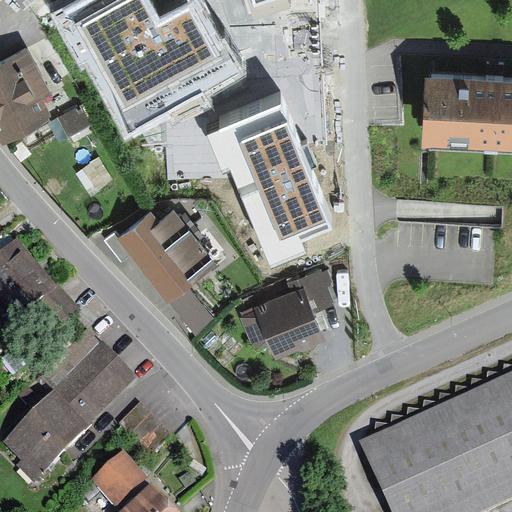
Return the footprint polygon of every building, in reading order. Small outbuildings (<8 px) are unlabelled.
[(17,0),(25,9),(36,0),(17,0)] [(188,0),(160,16),(150,0),(80,0),(58,13),(82,57),(88,54),(135,137),(210,95),(207,90),(238,73),(197,0),(188,0)] [(0,59),(0,134),(2,139),(54,111),(44,93),(52,89),(28,44),(0,59)] [(511,68),(426,64),(422,134),(511,137),(511,68)] [(338,216),(284,83),(199,117),(219,166),(226,163),(266,259),(315,239),(310,227),(338,216)] [(84,104),(59,117),(69,137),(94,124),(84,104)] [(93,193),(115,178),(100,155),(78,170),(93,193)] [(187,283),(217,259),(174,204),(160,216),(152,206),(119,232),(117,234),(131,252),(168,298),(187,283)] [(117,234),(119,232),(117,229),(105,238),(122,259),(131,252),(117,234)] [(57,286),(18,242),(16,244),(5,232),(0,236),(0,301),(18,321),(36,305),(59,331),(82,312),(58,285),(57,286)] [(306,272),(320,307),(336,301),(328,284),(334,282),(328,268),(323,270),(321,266),(306,272)] [(320,307),(306,272),(286,281),(290,290),(304,284),(315,310),(320,307)] [(216,318),(187,283),(168,298),(196,334),(216,318)] [(256,308),(241,314),(255,348),(272,341),(277,355),(298,347),(303,349),(315,344),(317,339),(326,335),(315,310),(304,284),(290,290),(255,304),(256,308)] [(88,429),(139,379),(103,343),(101,344),(88,331),(40,378),(56,395),(5,445),(23,463),(19,467),(35,484),(40,479),(44,483),(53,474),(49,471),(90,431),(88,429)] [(377,425),(376,439),(511,376),(511,367),(505,367),(504,376),(489,375),(488,383),(473,381),(472,390),(457,389),(456,398),(441,396),(440,405),(425,403),(424,412),(409,410),(408,419),(393,418),(392,426),(377,425)] [(361,446),(391,511),(484,511),(511,499),(511,376),(376,439),(361,446)] [(152,457),(173,436),(141,403),(120,424),(152,457)] [(92,482),(116,509),(148,481),(124,454),(92,482)] [(134,511),(173,511),(155,493),(134,511)]
